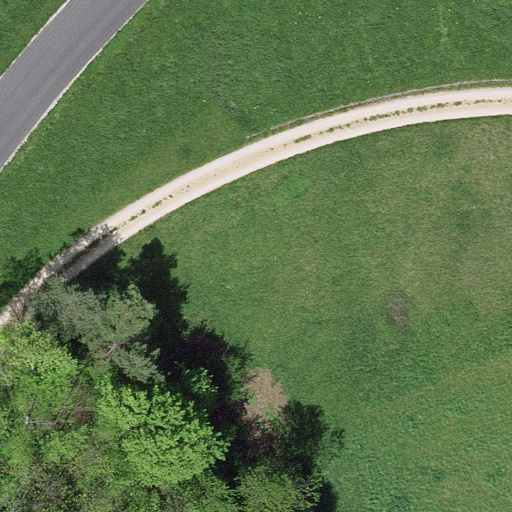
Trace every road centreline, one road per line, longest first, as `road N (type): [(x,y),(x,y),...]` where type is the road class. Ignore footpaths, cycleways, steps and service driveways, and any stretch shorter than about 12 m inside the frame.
road 1 (track): [(0,345),(79,257),(203,184),(346,125),(511,103)]
road 2 (tertiary): [(0,138),(121,0)]
